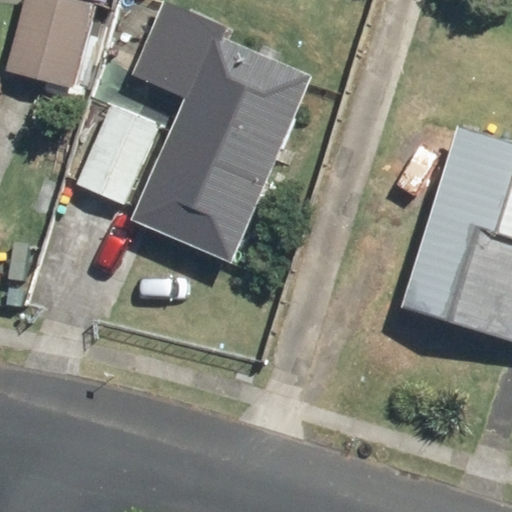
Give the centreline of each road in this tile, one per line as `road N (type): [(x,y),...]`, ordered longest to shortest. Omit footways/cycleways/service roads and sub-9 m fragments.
road 1 (unknown): [(255,480),(406,0)]
road 2 (residential): [(53,418),(360,511)]
